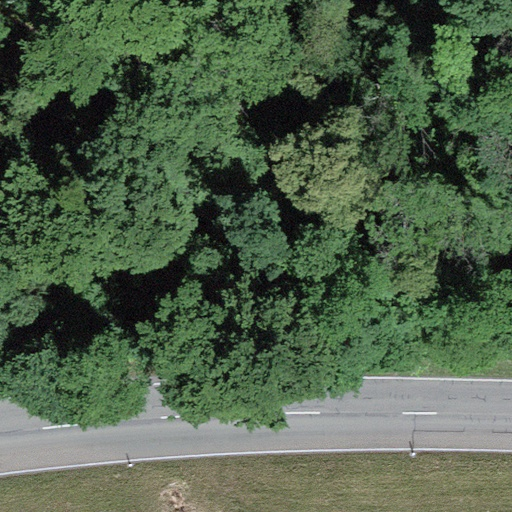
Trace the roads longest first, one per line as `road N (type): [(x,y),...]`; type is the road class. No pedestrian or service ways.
road 1 (track): [(511,249),(205,91),(0,15)]
road 2 (primary): [(511,415),(372,409),(0,432)]
